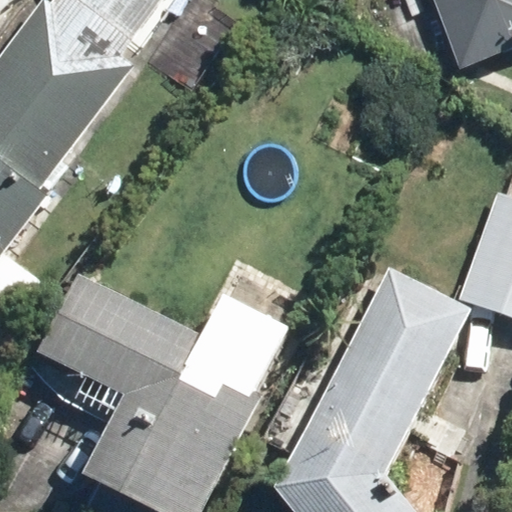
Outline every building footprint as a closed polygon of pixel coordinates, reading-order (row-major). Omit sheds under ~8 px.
[(181,0),(57,0),(0,78),(0,254),(46,195),(38,190),(181,0)] [(511,0),(433,0),(461,70),(511,50),(511,0)] [(511,198),(496,193),(459,301),(511,318),(511,198)] [(470,311),(393,269),(274,486),(294,511),(404,511),(378,479),(470,311)] [(77,274),(39,351),(123,393),(80,477),(150,511),(199,511),(259,395),(223,376),(215,392),(182,375),(202,336),(77,274)]
